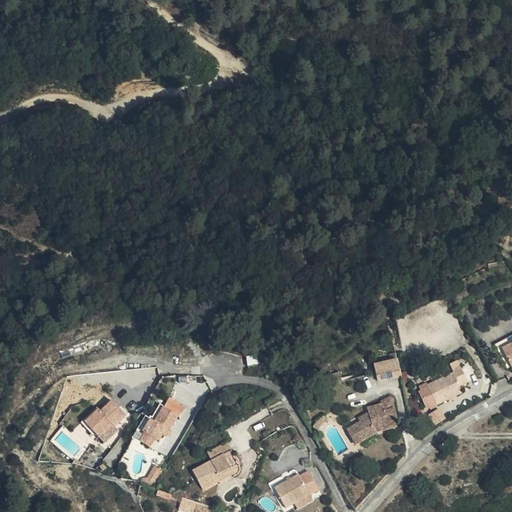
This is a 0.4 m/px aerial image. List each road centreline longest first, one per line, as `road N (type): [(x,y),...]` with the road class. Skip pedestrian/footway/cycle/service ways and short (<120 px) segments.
road 1 (track): [(0,103),(62,82),(96,96),(228,65),(232,46),(225,37),(163,0)]
road 2 (unknown): [(352,511),(307,429),(266,381),(223,369),(145,376)]
road 3 (unclassified): [(511,393),(425,446),(363,511)]
